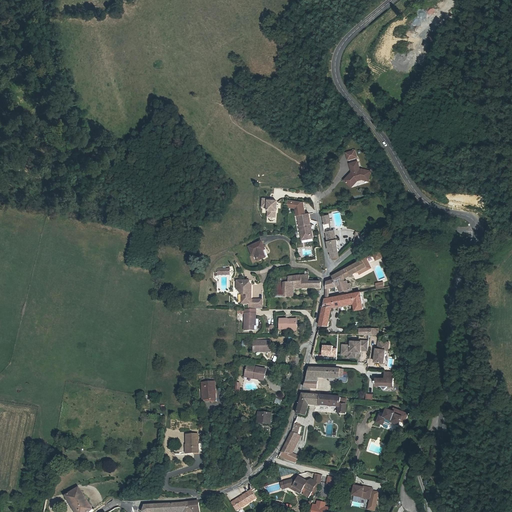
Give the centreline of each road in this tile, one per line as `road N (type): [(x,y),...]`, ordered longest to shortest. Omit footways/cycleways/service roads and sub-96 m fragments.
road 1 (tertiary): [(477,237),(472,220),(429,208),(416,194),(336,80),(338,49),(392,0)]
road 2 (tertiary): [(447,511),(438,469),(453,306),(477,237)]
road 3 (residential): [(271,458),(292,422),(325,278)]
road 4 (residential): [(325,278),(361,237),(391,221),(477,237)]
road 5 (residential): [(127,506),(196,499),(271,458)]
